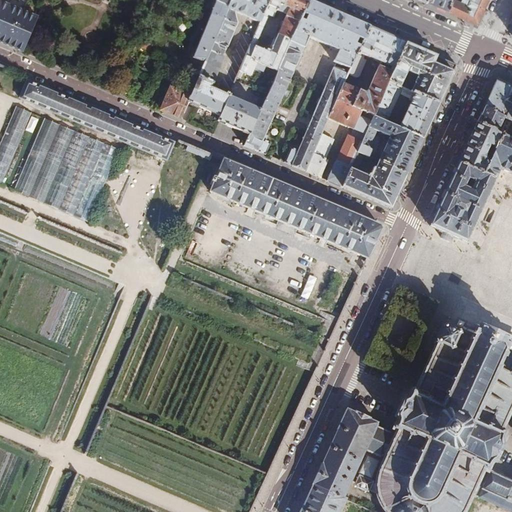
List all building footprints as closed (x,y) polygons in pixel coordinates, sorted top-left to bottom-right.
[(269,0),(231,0),(222,21),(200,74),(198,77),(213,83),(224,57),(222,56),(225,46),(227,47),(237,23),(234,12),(260,23),(269,0)] [(231,0),(215,0),(209,16),(222,21),(231,0)] [(254,67),(263,70),(265,66),(277,71),(308,1),(306,0),(269,0),(260,23),(237,76),(240,77),(243,72),(250,75),(254,67)] [(425,0),(425,2),(439,8),(448,12),(450,0),(425,0)] [(483,7),(486,0),(460,0),(461,0),(460,0),(450,0),(448,12),(476,24),(483,7)] [(338,14),(308,1),(277,71),(267,94),(260,110),(249,134),(244,146),(265,155),(270,143),(263,140),(308,37),(338,50),(333,62),(350,68),(368,27),(338,14)] [(0,2),(0,42),(22,52),(37,18),(0,2)] [(200,74),(222,21),(209,16),(187,68),(200,74)] [(388,36),(368,27),(350,68),(347,74),(356,78),(359,76),(366,60),(363,59),(364,56),(391,67),(389,71),(378,67),(367,91),(364,94),(343,84),(328,119),(352,129),(349,137),(346,135),(326,181),(341,187),(357,151),(373,117),(389,81),(406,44),(388,36)] [(151,43),(138,37),(135,46),(148,51),(151,43)] [(421,50),(406,44),(389,81),(399,86),(406,71),(418,76),(411,91),(439,103),(452,73),(432,64),(435,56),(421,50)] [(444,61),(435,56),(432,64),(452,73),(456,65),(444,61)] [(343,84),(347,74),(333,68),(296,150),(288,146),(282,162),(305,172),(321,135),(328,119),(343,84)] [(123,74),(116,91),(123,95),(130,77),(123,74)] [(194,87),(190,97),(187,102),(219,116),(228,97),(224,95),(211,89),(213,83),(198,77),(194,87)] [(173,143),(27,80),(19,98),(166,161),(173,143)] [(399,86),(389,81),(373,117),(386,123),(399,94),(411,99),(398,128),(423,139),(431,121),(439,103),(411,91),(399,86)] [(511,120),(511,116),(511,88),(495,81),(485,104),(477,121),(492,127),(495,131),(502,116),(510,121),(511,120)] [(160,110),(180,119),(187,102),(190,97),(169,89),(160,110)] [(228,96),(228,97),(219,116),(217,121),(224,124),(235,99),(228,96)] [(249,134),(260,110),(235,99),(224,124),(249,134)] [(0,183),(30,113),(15,106),(0,141),(0,183)] [(488,162),(483,174),(494,178),(498,169),(511,174),(511,116),(511,120),(511,142),(500,136),(495,147),(488,162)] [(386,123),(373,117),(357,151),(363,154),(369,156),(376,138),(373,136),(375,131),(389,137),(378,160),(407,173),(415,155),(423,139),(398,128),(386,123)] [(469,140),(459,162),(483,174),(488,162),(485,161),(486,159),(485,156),(484,154),(488,144),(495,147),(500,136),(501,134),(495,131),(492,127),(477,121),(469,140)] [(321,135),(305,172),(319,178),(327,161),(324,160),(332,140),(321,135)] [(205,151),(187,144),(182,156),(200,163),(202,158),(205,151)] [(205,151),(202,158),(208,160),(212,152),(205,151)] [(363,154),(357,151),(341,187),(391,208),(399,189),(407,173),(378,160),(374,168),(373,167),(370,174),(368,173),(367,176),(355,171),(363,154)] [(380,226),(224,159),(210,192),(354,253),(349,262),(363,268),(375,242),(381,229),(380,226)] [(443,196),(429,226),(439,230),(456,238),(465,242),(494,178),(483,174),(459,162),(443,196)] [(194,194),(169,184),(155,218),(178,229),(194,194)] [(320,293),(328,272),(320,269),(312,290),(320,293)] [(472,494),(510,511),(511,511),(511,479),(487,468),(488,465),(492,462),(500,444),(498,443),(497,441),(501,432),(498,431),(511,399),(511,351),(506,349),(508,344),(505,343),(507,339),(499,336),(498,340),(490,337),(484,334),(486,329),(479,326),(477,330),(474,328),(471,333),(461,328),(463,323),(456,320),(453,326),(447,323),(445,325),(442,325),(434,342),(436,343),(414,391),(411,389),(406,400),(404,401),(402,401),(394,416),(394,424),(394,427),(393,429),(396,431),(393,438),(390,437),(389,434),(376,428),(378,424),(370,421),(359,446),(360,446),(356,456),(361,459),(366,450),(369,451),(359,474),(371,480),(381,458),(383,458),(381,463),(376,475),(374,483),(374,491),(377,502),(382,509),(385,511),(463,511),(465,509),(470,498),(472,494)] [(359,446),(370,421),(369,420),(370,419),(355,412),(355,413),(346,409),(312,485),(343,499),(361,459),(356,456),(360,446),(359,446)] [(371,484),(359,478),(356,485),(368,491),(371,484)] [(343,499),(312,485),(299,511),(339,511),(345,500),(343,499)]
